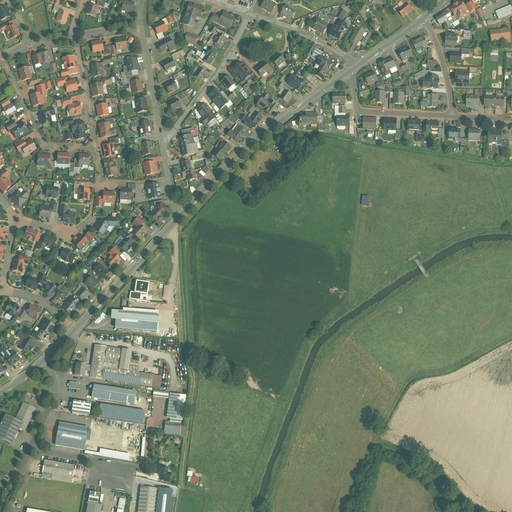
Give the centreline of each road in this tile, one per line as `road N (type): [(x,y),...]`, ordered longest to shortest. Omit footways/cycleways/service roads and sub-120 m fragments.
road 1 (tertiary): [(352,69),(241,151),(182,213)]
road 2 (tertiary): [(182,213),(74,329)]
road 3 (residential): [(249,15),(163,141)]
road 4 (residential): [(3,58),(39,138),(95,146)]
road 5 (residential): [(352,69),(355,102),(364,111),(452,116)]
